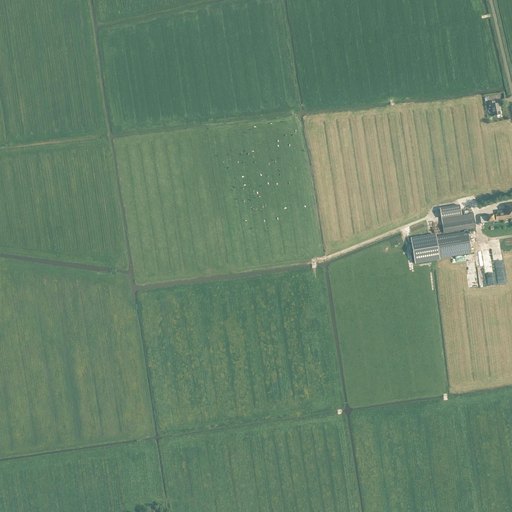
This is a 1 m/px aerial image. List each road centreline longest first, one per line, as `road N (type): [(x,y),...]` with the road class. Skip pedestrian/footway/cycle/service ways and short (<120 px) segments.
road 1 (track): [(411,270),(405,226),(314,260),(315,273)]
road 2 (track): [(405,226),(435,206),(470,201),(477,213),(511,201)]
